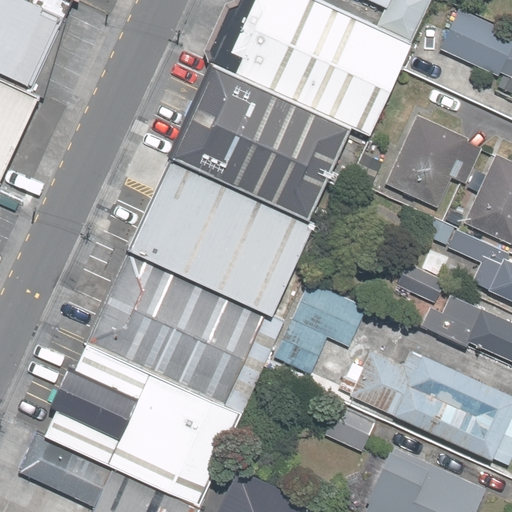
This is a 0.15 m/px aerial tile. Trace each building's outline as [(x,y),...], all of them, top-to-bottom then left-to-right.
[(97,0),(0,0),(0,61),(59,87),(97,0)] [(339,0),(279,0),(248,71),(364,122),(375,127),(417,34),(339,0)] [(365,0),(408,19),(416,0),(365,0)] [(508,32),(454,7),(433,52),(487,77),(508,32)] [(0,175),(17,183),(59,87),(0,61),(0,175)] [(228,62),(186,157),(323,217),(364,122),(248,71),(228,62)] [(376,186),(428,208),(441,177),(457,184),(475,143),(407,114),(376,186)] [(511,165),(488,155),(457,225),(507,247),(511,249),(511,165)] [(323,217),(186,157),(145,248),(287,311),(328,219),(323,217)] [(17,183),(0,175),(0,229),(20,185),(17,183)] [(457,225),(449,221),(438,247),(474,263),(463,287),(511,308),(511,264),(501,259),(507,247),(457,225)] [(271,314),(132,251),(90,341),(94,343),(229,405),(271,314)] [(432,273),(401,258),(388,286),(418,301),(432,273)] [(269,355),(303,371),(318,338),(334,345),(353,303),(302,280),(269,355)] [(420,323),(511,367),(511,319),(439,285),(420,323)] [(229,405),(94,343),(81,371),(77,369),(59,408),(64,410),(52,437),(119,468),(205,507),(248,414),(229,405)] [(511,417),(511,401),(404,351),(398,364),(367,350),(345,397),(490,465),(511,417)] [(371,430),(329,409),(316,435),(357,456),(371,430)] [(101,507),(119,468),(52,437),(40,432),(22,471),(101,507)] [(470,511),(480,490),(383,449),(356,511),(470,511)] [(203,511),(205,507),(119,468),(101,507),(98,511),(203,511)] [(275,511),(225,489),(215,511),(275,511)]
